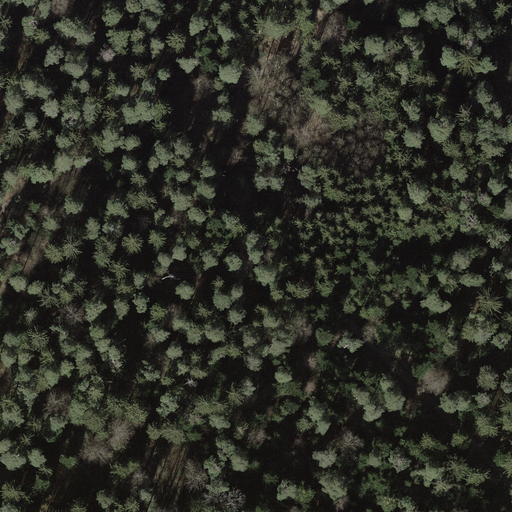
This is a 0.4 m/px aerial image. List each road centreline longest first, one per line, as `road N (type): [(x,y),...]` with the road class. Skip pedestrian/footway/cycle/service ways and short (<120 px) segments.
road 1 (track): [(190,113),(253,225),(482,453),(511,495)]
road 2 (track): [(383,0),(329,23),(190,113),(58,177),(0,215)]
